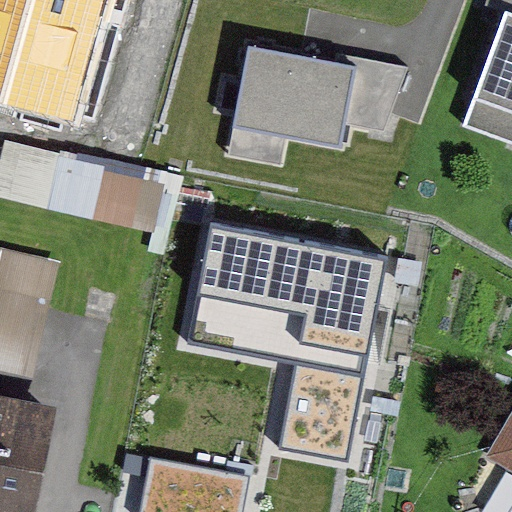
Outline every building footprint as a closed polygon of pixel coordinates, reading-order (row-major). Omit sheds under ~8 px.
[(105,0),(0,0),(0,104),(73,124),(105,0)] [(471,127),(511,139),(511,10),(509,9),(471,127)] [(250,39),(235,124),(345,145),(361,59),(250,39)] [(0,167),(0,184),(162,210),(171,156),(6,129),(0,167)] [(55,259),(0,251),(0,361),(39,367),(55,259)] [(261,258),(198,252),(190,340),(252,345),(261,258)] [(326,511),(360,415),(269,384),(224,511),(326,511)] [(41,412),(0,403),(0,505),(22,510),(41,412)] [(511,435),(499,460),(511,466),(511,435)]
